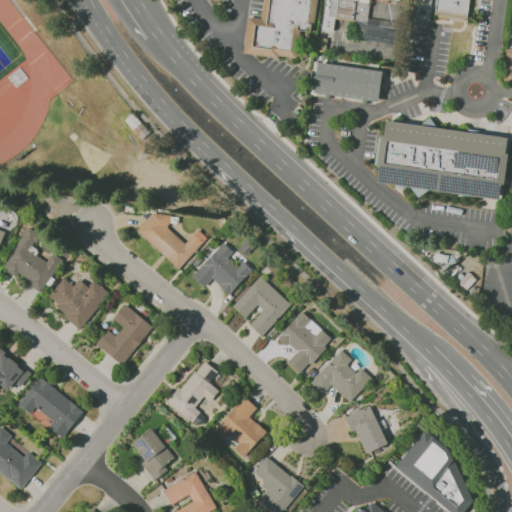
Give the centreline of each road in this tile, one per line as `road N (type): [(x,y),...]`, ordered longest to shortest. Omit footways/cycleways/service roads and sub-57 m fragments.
road 1 (trunk): [(511,383),(215,101),(155,31)]
road 2 (residential): [(90,223),(317,433)]
road 3 (trunk): [(215,155),(425,347)]
road 4 (residential): [(203,322),(43,511)]
road 5 (trunk): [(89,0),(134,68),(215,155)]
road 6 (trunk): [(425,347),(422,367),(490,464),(502,511)]
road 7 (residential): [(0,504),(134,402)]
